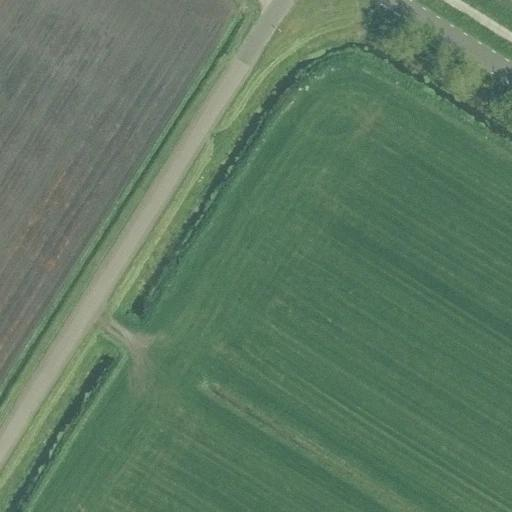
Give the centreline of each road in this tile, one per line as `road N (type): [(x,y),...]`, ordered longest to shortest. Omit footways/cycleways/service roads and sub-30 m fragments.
road 1 (unclassified): [(0,448),(283,0)]
road 2 (tertiary): [(511,75),(390,0)]
